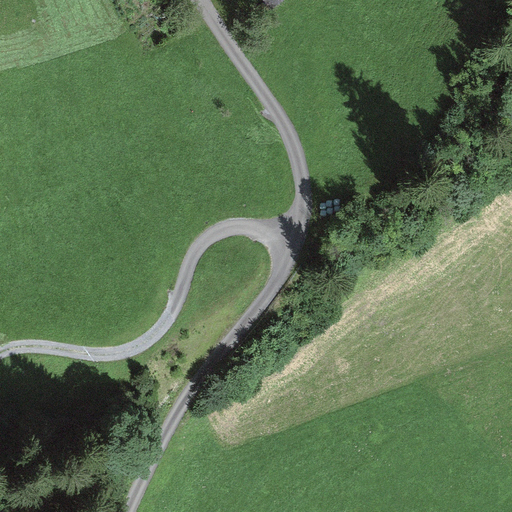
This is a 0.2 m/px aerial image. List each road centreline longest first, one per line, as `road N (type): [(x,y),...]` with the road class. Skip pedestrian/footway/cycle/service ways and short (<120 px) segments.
road 1 (track): [(125,511),(171,419),(273,285),(278,248),(248,227),(208,236),(165,321),(123,352),(0,350)]
road 2 (track): [(198,0),(295,152),(298,217),(278,248)]
